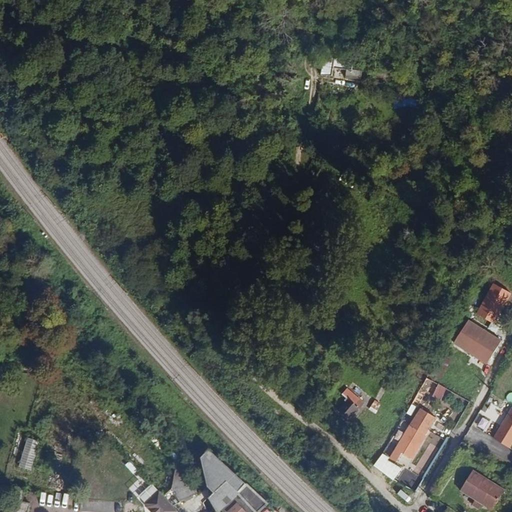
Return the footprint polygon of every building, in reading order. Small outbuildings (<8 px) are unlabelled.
[(335,57),(324,56),(321,74),(326,75),(332,75),(335,57)] [(499,296),(502,291),(495,287),(480,313),(492,319),(503,299),(499,296)] [(470,321),(456,344),(489,364),(503,341),(470,321)] [(441,362),(435,374),(441,377),(447,366),(441,362)] [(347,396),(338,407),(347,415),(362,398),(347,384),(341,391),(347,396)] [(447,389),(438,384),(433,396),(441,400),(447,389)] [(511,449),(511,446),(511,407),(493,438),(511,449)] [(482,410),(472,427),(488,436),(497,419),(482,410)] [(409,421),(407,426),(422,435),(425,430),(409,421)] [(422,435),(407,426),(394,447),(394,448),(391,453),(397,457),(400,451),(409,456),(422,435)] [(39,441),(27,438),(19,466),(31,470),(39,441)] [(431,443),(413,472),(422,478),(440,449),(431,443)] [(256,511),(267,502),(217,457),(208,466),(214,472),(208,479),(219,488),(209,496),(215,510),(214,511),(212,511),(256,511)] [(473,471),(461,491),(493,510),(505,490),(473,471)] [(196,494),(181,473),(171,481),(187,502),(196,494)] [(22,502),(26,487),(15,485),(11,500),(22,502)] [(176,511),(178,511),(158,490),(143,504),(150,511),(176,511)] [(26,511),(28,504),(22,502),(11,500),(8,511),(26,511)]
